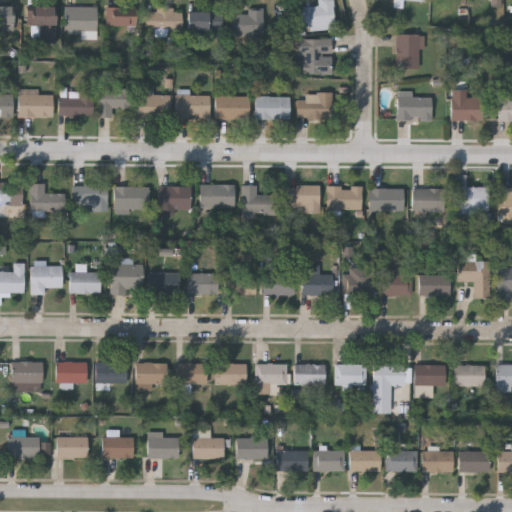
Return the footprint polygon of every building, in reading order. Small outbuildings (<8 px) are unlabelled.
[(298,9),(318,8),(318,0),(333,0),(334,28),(299,29),(298,9)] [(394,0),(394,8),(403,9),(404,1),(426,2),(426,0),(394,0)] [(0,8),(13,8),(13,32),(0,32),(0,8)] [(55,43),(43,43),(43,29),(26,29),(26,8),(55,8),(55,43)] [(97,8),(97,40),(81,40),(81,35),(64,35),(64,8),(97,8)] [(135,9),(135,28),(106,28),(106,9),(135,9)] [(145,31),(145,10),(181,10),(181,31),(145,31)] [(187,12),(221,12),(221,33),(187,33),(187,12)] [(262,37),(231,37),(231,13),(262,13),(262,37)] [(419,70),(396,70),(396,36),(424,36),(424,51),(419,51),(419,70)] [(300,58),(295,58),(295,40),(332,40),(332,75),(300,75),(300,58)] [(137,118),(137,109),(112,109),(112,118),(98,118),(98,90),(153,91),(153,96),(170,96),(169,119),(137,118)] [(59,117),(59,99),(69,99),(69,93),(93,93),(93,117),(59,117)] [(431,98),(431,120),(398,120),(398,93),(412,93),(412,98),(431,98)] [(295,120),(295,94),(333,94),(333,120),(295,120)] [(0,95),(12,95),(12,119),(0,119),(0,95)] [(53,118),(18,118),(18,95),(53,95),(53,118)] [(209,96),(209,120),(175,120),(175,96),(209,96)] [(249,97),(249,120),(215,120),(215,97),(249,97)] [(289,97),(289,120),(255,120),(255,97),(289,97)] [(451,122),(451,99),(483,99),(483,122),(451,122)] [(511,122),(498,122),(498,99),(511,99),(511,122)] [(0,184),(22,184),(22,208),(5,208),(5,219),(0,219),(0,184)] [(45,194),(65,194),(65,213),(30,213),(30,185),(45,185),(45,194)] [(107,212),(83,212),(83,204),(73,204),(73,186),(107,186),(107,212)] [(199,210),(199,186),(234,186),(234,210),(199,210)] [(242,218),(242,187),(256,187),(256,197),(276,197),(276,218),(242,218)] [(319,187),(319,215),(305,215),(305,207),(284,207),(284,187),(319,187)] [(113,210),(113,188),(149,188),(149,210),(113,210)] [(190,188),(190,212),(158,212),(158,188),(190,188)] [(361,211),(327,211),(327,188),(361,188),(361,211)] [(511,218),(497,218),(497,188),(511,188),(511,218)] [(456,214),(456,189),(488,189),(488,214),(456,214)] [(403,190),(403,212),(369,212),(369,190),(403,190)] [(444,190),(444,214),(412,214),(412,190),(444,190)] [(457,282),(457,262),(473,262),(473,263),(489,263),(489,299),(474,299),(474,282),(457,282)] [(24,294),(0,294),(0,273),(13,273),(13,265),(24,265),(24,294)] [(111,293),(111,266),(142,266),(142,293),(111,293)] [(61,289),(45,289),(45,295),(31,295),(31,268),(61,268),(61,289)] [(497,269),(511,269),(511,299),(497,299),(497,269)] [(319,272),(319,276),(332,276),(332,297),(301,297),(301,272),(319,272)] [(373,297),(342,297),(342,272),(373,272),(373,297)] [(100,274),(100,294),(69,294),(69,274),(100,274)] [(149,295),(149,274),(179,274),(179,295),(149,295)] [(218,275),(218,295),(186,295),(186,275),(218,275)] [(255,276),(255,295),(227,295),(227,275),(255,276)] [(294,297),(262,297),(262,276),(294,276),(294,297)] [(412,297),(381,297),(381,276),(412,276),(412,297)] [(418,276),(449,276),(449,297),(418,297),(418,276)] [(42,363),(42,383),(12,383),(12,363),(42,363)] [(86,363),(86,384),(55,384),(55,363),(86,363)] [(126,363),(126,385),(95,385),(95,363),(126,363)] [(495,363),(511,363),(511,387),(495,387),(495,363)] [(135,388),(135,364),(166,364),(166,388),(135,388)] [(206,385),(175,385),(175,364),(206,364),(206,385)] [(215,385),(215,365),(245,365),(245,385),(215,385)] [(286,365),(286,386),(272,386),(272,395),(255,395),(255,365),(286,365)] [(294,366),(325,366),(325,386),(294,386),(294,366)] [(366,366),(366,386),(334,386),(334,366),(366,366)] [(372,414),(373,366),(407,366),(407,386),(391,386),(391,414),(372,414)] [(445,366),(445,387),(413,387),(413,366),(445,366)] [(484,366),(484,387),(453,387),(453,366),(484,366)] [(8,459),(8,431),(26,432),(26,438),(39,438),(38,459),(8,459)] [(178,437),(178,459),(147,459),(147,437),(178,437)] [(87,439),(87,459),(54,459),(54,439),(87,439)] [(133,439),(133,459),(102,459),(102,439),(133,439)] [(223,459),(192,459),(192,439),(223,439),(223,459)] [(267,460),(235,460),(235,439),(267,439),(267,460)] [(307,452),(307,473),(276,473),(276,452),(307,452)] [(344,452),(344,473),(313,473),(313,452),(344,452)] [(349,472),(349,452),(380,452),(380,472),(349,472)] [(417,474),(385,474),(385,452),(417,452),(417,474)] [(421,474),(421,453),(453,453),(453,474),(421,474)] [(458,453),(489,453),(489,474),(458,474),(458,453)] [(511,453),(511,474),(497,474),(497,453),(511,453)]
